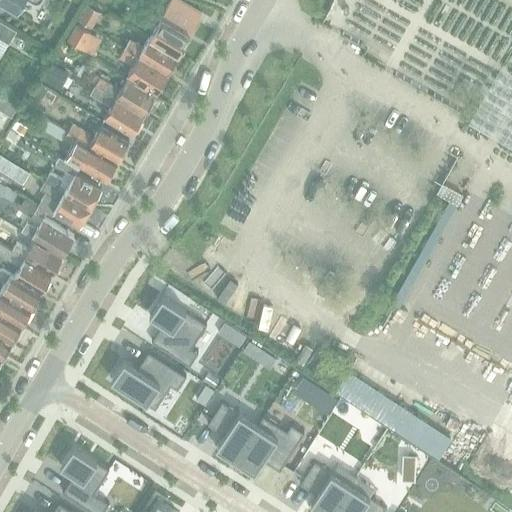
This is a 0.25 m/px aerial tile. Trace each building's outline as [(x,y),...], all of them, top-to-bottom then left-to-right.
[(0,0),(0,7),(1,7),(2,7),(4,6),(5,5),(6,4),(7,3),(18,9),(22,0),(30,0),(31,0),(32,1),(34,2),(35,2),(37,2),(38,2),(40,1),(41,1),(41,0),(0,0)] [(180,0),(170,0),(150,35),(179,52),(202,13),(180,0)] [(92,27),(101,12),(87,4),(78,20),(92,27)] [(0,37),(9,42),(16,30),(0,20),(0,37)] [(93,55),(103,40),(79,25),(70,41),(93,55)] [(128,37),(124,46),(168,71),(179,52),(150,35),(144,45),(128,37)] [(168,71),(124,46),(120,55),(133,63),(127,72),(157,91),(168,71)] [(59,89),(69,72),(53,63),(43,79),(59,89)] [(511,143),(511,69),(501,63),(468,119),(511,143)] [(93,83),(95,84),(144,114),(155,94),(127,76),(120,87),(98,74),(93,83)] [(144,114),(95,84),(90,92),(111,104),(104,117),(132,133),(144,114)] [(28,124),(16,118),(12,125),(23,132),(28,124)] [(73,122),(68,130),(118,159),(129,139),(101,123),(93,138),(90,137),(92,133),(73,122)] [(118,159),(68,130),(63,138),(71,143),(64,155),(78,164),(104,179),(106,180),(118,159)] [(50,171),(46,179),(90,206),(102,187),(76,172),(79,167),(60,156),(56,163),(74,174),(71,178),(70,181),(63,177),(62,178),(50,171)] [(14,176),(9,174),(4,182),(13,187),(15,184),(14,176)] [(37,205),(38,205),(47,211),(52,214),(54,210),(79,225),(90,206),(46,179),(40,189),(45,192),(37,205)] [(25,230),(32,234),(35,237),(35,238),(62,254),(74,234),(44,216),(47,211),(38,205),(34,211),(43,216),(34,230),(28,226),(25,230)] [(12,248),(0,241),(0,242),(51,273),(62,254),(35,238),(28,249),(16,241),(12,248)] [(51,273),(0,242),(0,252),(19,264),(14,274),(10,271),(9,273),(41,291),(51,273)] [(0,278),(4,281),(0,287),(0,289),(31,308),(41,291),(9,273),(0,267),(0,278)] [(0,312),(21,324),(31,308),(0,289),(0,312)] [(162,294),(150,314),(163,323),(152,340),(189,364),(198,351),(191,347),(206,323),(162,294)] [(21,324),(0,312),(0,334),(11,341),(21,324)] [(226,320),(218,331),(238,345),(246,333),(226,320)] [(0,357),(1,358),(11,341),(0,334),(0,357)] [(250,339),(243,349),(269,367),(276,357),(250,339)] [(124,359),(111,379),(155,408),(171,384),(177,388),(186,375),(148,351),(137,368),(124,359)] [(208,369),(203,376),(215,384),(220,376),(208,369)] [(222,400),(207,423),(224,433),(215,447),(235,459),(258,424),(257,422),(239,411),(222,400)] [(258,424),(235,459),(254,472),(263,459),(280,469),(304,431),(291,423),(287,430),(262,414),(257,422),(258,424)] [(73,445),(60,465),(73,474),(62,491),(94,511),(102,511),(109,502),(94,492),(109,468),(73,445)] [(404,450),(403,478),(415,479),(416,451),(404,450)] [(314,460),(300,482),(317,493),(308,506),(316,511),(331,511),(356,475),(337,463),(332,471),(314,460)] [(356,475),(331,511),(382,511),(386,506),(369,495),(374,487),(356,475)] [(176,511),(158,500),(149,511),(176,511)] [(37,511),(35,510),(33,511),(75,511),(59,502),(52,511),(37,511)]
